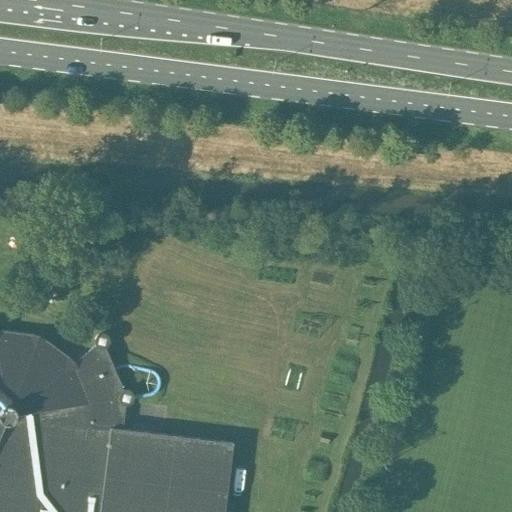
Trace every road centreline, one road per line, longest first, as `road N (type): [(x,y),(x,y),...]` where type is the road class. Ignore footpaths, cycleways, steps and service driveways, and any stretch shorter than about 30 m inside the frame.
road 1 (secondary): [(511,72),(0,2)]
road 2 (secondary): [(0,52),(511,118)]
